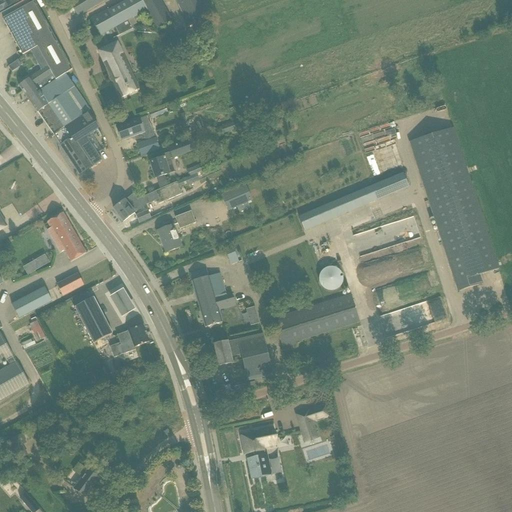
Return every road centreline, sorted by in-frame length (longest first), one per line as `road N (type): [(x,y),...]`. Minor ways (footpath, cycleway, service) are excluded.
road 1 (unclassified): [(201,415),(511,311)]
road 2 (unclassified): [(90,218),(115,194),(121,167),(45,0)]
road 3 (tertiary): [(90,218),(155,312),(177,361)]
road 4 (tertiary): [(0,104),(90,218)]
road 5 (unclassified): [(99,511),(146,457),(193,427)]
